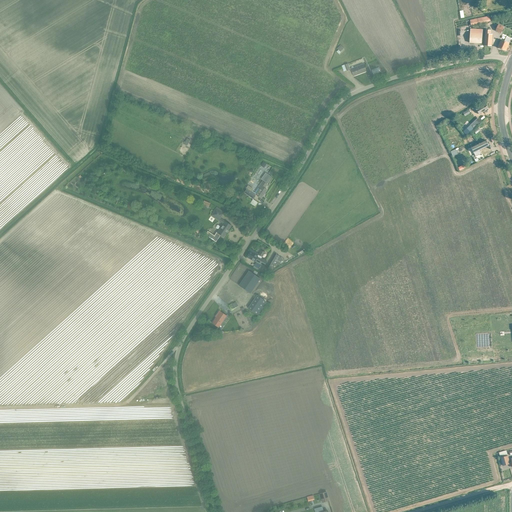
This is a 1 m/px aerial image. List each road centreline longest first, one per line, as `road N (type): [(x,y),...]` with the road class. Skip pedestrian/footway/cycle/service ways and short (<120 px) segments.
road 1 (unclassified): [(183,341),(336,106),(439,66),(489,56),(511,61)]
road 2 (unclassified): [(183,341),(140,391),(27,492)]
road 3 (unclassified): [(217,511),(179,399),(183,341)]
